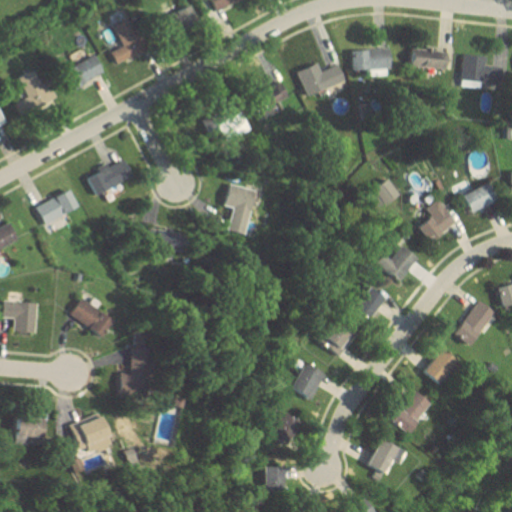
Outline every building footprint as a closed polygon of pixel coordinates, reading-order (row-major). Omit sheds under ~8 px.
[(235,0),(208,0),(213,11),(235,0)] [(171,26),(193,18),(188,5),(167,13),(171,26)] [(111,26),(120,45),(109,51),(115,63),(144,50),(129,18),(111,26)] [(445,47),(409,46),(408,66),(444,68),(445,47)] [(359,76),(387,75),(386,48),(350,49),(350,69),(359,69),(359,76)] [(74,86),(101,71),(89,49),(62,64),(74,86)] [(499,84),(500,66),(483,65),(483,55),(460,54),(459,86),(479,87),(479,83),(499,84)] [(295,70),(305,99),(344,85),(336,64),(318,70),(315,63),(295,70)] [(37,84),(30,69),(14,78),(26,100),(49,88),(45,80),(37,84)] [(295,90),(285,95),(279,81),(248,95),(259,121),(265,118),(268,126),(304,110),(295,90)] [(86,177),(94,193),(130,176),(122,158),(105,166),(104,163),(94,167),(96,172),(86,177)] [(361,197),(371,210),(396,193),(386,179),(361,197)] [(460,195),(469,213),(495,199),(486,181),(460,195)] [(252,190),(226,182),(219,204),(229,207),(223,229),(239,234),(252,190)] [(34,206),(43,224),(76,206),(67,189),(34,206)] [(429,215),(416,227),(429,243),(454,220),(434,198),(423,208),(429,215)] [(0,246),(14,239),(6,222),(0,224),(0,246)] [(158,223),(155,257),(171,257),(171,250),(182,251),(183,232),(172,231),(173,224),(158,223)] [(415,257),(397,243),(379,267),(397,281),(415,257)] [(370,318),(381,295),(365,287),(353,310),(370,318)] [(94,307),(80,297),(67,313),(98,336),(110,320),(93,307),(94,307)] [(493,311),(476,299),(451,333),(468,345),(493,311)] [(10,331),(33,332),(34,302),(0,300),(0,316),(11,317),(10,331)] [(337,356),(355,331),(336,317),(318,342),(337,356)] [(117,395),(143,396),(145,335),(130,334),(130,347),(127,347),(126,372),(117,372),(117,395)] [(455,360),(440,348),(421,372),(435,384),(455,360)] [(308,398),(326,364),(304,352),(286,386),(308,398)] [(389,423),(406,434),(428,401),(411,390),(389,423)] [(267,436),(285,444),(297,421),(279,412),(267,436)] [(67,425),(74,447),(106,437),(99,415),(67,425)] [(42,438),(43,418),(15,416),(14,437),(42,438)] [(158,433),(161,419),(155,417),(149,440),(165,444),(167,435),(158,433)] [(396,463),(402,451),(379,438),(364,464),(382,474),(390,460),(396,463)] [(281,466),(261,466),(262,496),(281,495),(281,466)] [(369,511),(363,498),(343,509),(344,511),(369,511)]
